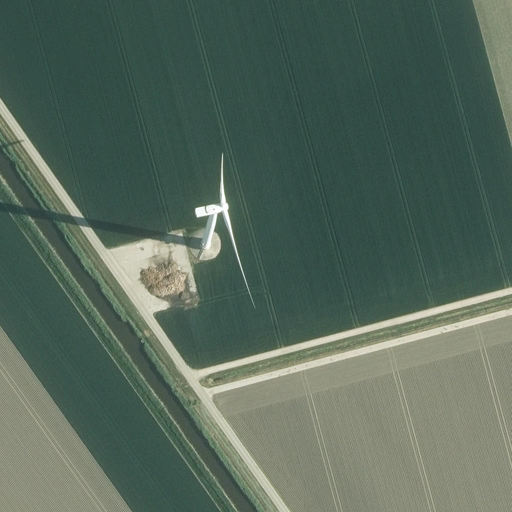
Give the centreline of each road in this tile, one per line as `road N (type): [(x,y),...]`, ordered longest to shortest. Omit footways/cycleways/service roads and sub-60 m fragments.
road 1 (track): [(0,104),(286,511)]
road 2 (track): [(203,393),(511,311)]
